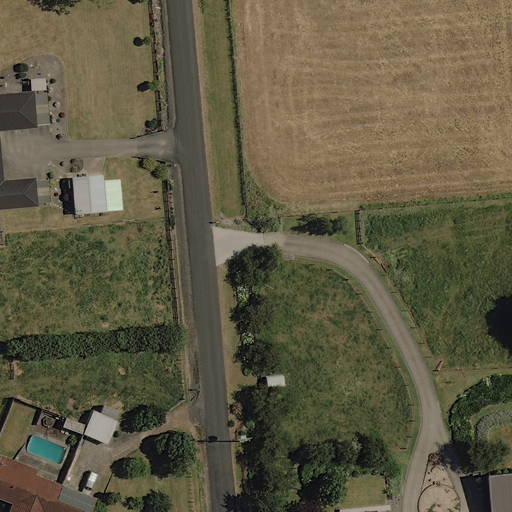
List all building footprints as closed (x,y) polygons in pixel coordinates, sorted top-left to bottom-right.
[(0,133),(33,131),(30,95),(0,97),(0,211),(35,208),(33,181),(0,184),(0,133)] [(104,213),(101,178),(71,180),(73,215),(104,213)] [(116,422),(92,413),(83,436),(107,445),(116,422)] [(34,475),(0,460),(0,501),(11,505),(7,511),(89,511),(94,501),(33,477),(34,475)] [(511,511),(511,475),(483,478),(486,511),(511,511)]
